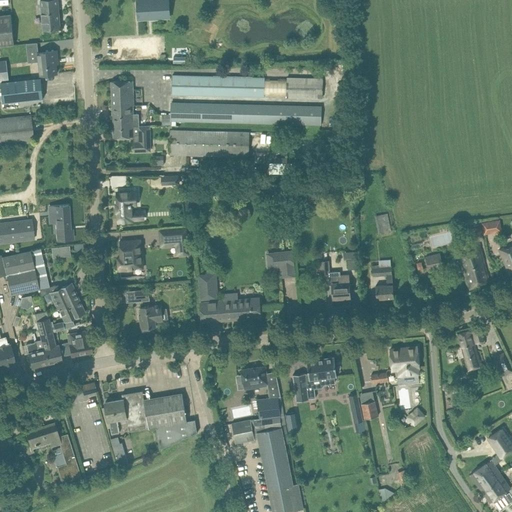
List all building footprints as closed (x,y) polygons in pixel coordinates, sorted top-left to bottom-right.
[(57,0),(40,0),(43,30),(60,29),(57,0)] [(164,17),(162,0),(145,0),(137,1),(138,19),(164,17)] [(0,45),(14,44),(11,14),(0,15),(0,45)] [(158,58),(157,38),(116,40),(117,61),(158,58)] [(38,53),(40,75),(57,73),(55,60),(58,59),(57,51),(38,53)] [(3,102),(43,98),(41,78),(9,81),(6,60),(0,61),(0,87),(2,87),(3,102)] [(322,98),(322,79),(172,75),(172,94),(322,98)] [(113,116),(114,127),(139,126),(139,125),(139,114),(133,114),(133,105),(132,80),(111,81),(112,116),(113,116)] [(172,102),(171,114),(162,114),(162,120),(321,124),(322,106),(172,102)] [(0,144),(33,141),(31,115),(0,118),(0,144)] [(139,125),(139,126),(114,127),(114,137),(134,136),(134,151),(151,151),(150,125),(139,125)] [(248,156),(249,132),(171,130),(170,154),(248,156)] [(31,162),(0,164),(0,184),(32,182),(31,162)] [(270,162),(270,173),(292,173),(292,162),(270,162)] [(178,176),(169,176),(170,184),(178,183),(178,176)] [(135,186),(116,187),(117,198),(116,198),(116,200),(117,200),(117,204),(116,204),(117,206),(118,206),(118,217),(132,216),(132,215),(138,215),(137,206),(132,206),(131,200),(136,200),(135,186)] [(59,215),(56,215),(56,222),(57,239),(72,238),(72,229),(70,230),(68,205),(59,206),(59,215)] [(387,213),(375,216),(379,234),(391,231),(387,213)] [(0,243),(34,239),(31,219),(0,223),(0,243)] [(499,220),(481,223),(483,235),(495,233),(494,229),(500,228),(499,220)] [(171,230),(172,245),(181,244),(182,254),(188,253),(186,228),(171,230)] [(134,264),(142,263),(141,245),(138,246),(137,240),(120,241),(121,257),(118,258),(119,270),(134,268),(134,264)] [(86,243),(74,244),(75,250),(79,249),(81,267),(87,266),(86,243)] [(433,243),(422,246),(423,252),(434,249),(433,243)] [(480,244),(466,247),(468,253),(459,256),(468,289),(490,282),(480,244)] [(511,244),(499,250),(510,274),(511,273),(511,244)] [(69,245),(51,247),(52,257),(70,255),(69,245)] [(40,248),(31,250),(39,288),(40,288),(49,286),(40,248)] [(31,250),(2,257),(10,294),(39,288),(31,250)] [(274,254),(275,268),(296,267),(295,252),(274,254)] [(426,257),(430,271),(435,269),(434,266),(443,264),(440,253),(426,257)] [(349,259),(347,260),(348,270),(349,270),(352,270),(357,269),(356,259),(349,259)] [(378,260),(378,265),(371,265),(372,276),(386,275),(387,285),(376,286),(377,299),(394,297),(391,259),(378,260)] [(328,261),(320,261),(321,277),(329,277),(329,272),(328,261)] [(329,277),(329,285),(332,285),(333,298),(350,297),(349,287),(348,275),(340,276),(340,271),(329,272),(329,277)] [(206,273),(199,274),(200,299),(218,298),(217,292),(218,292),(217,272),(206,272),(206,273)] [(40,288),(39,288),(41,296),(50,291),(51,292),(49,293),(57,310),(59,309),(71,304),(71,302),(78,299),(71,283),(60,288),(57,284),(49,286),(40,288)] [(149,289),(136,290),(136,299),(150,297),(149,289)] [(21,295),(19,306),(30,308),(32,297),(21,295)] [(240,318),(260,316),(259,298),(200,303),(202,322),(240,319),(240,318)] [(71,304),(59,309),(64,321),(72,318),(75,316),(84,312),(78,299),(71,302),(71,304)] [(163,320),(161,304),(140,307),(143,320),(140,321),(142,331),(150,330),(149,328),(156,327),(155,322),(163,320)] [(41,339),(47,364),(61,360),(59,349),(59,345),(55,346),(51,332),(50,328),(53,327),(53,324),(52,321),(49,322),(46,310),(34,313),(36,321),(41,339)] [(64,329),(62,322),(53,324),(53,327),(50,328),(51,332),(64,329)] [(483,335),(487,334),(485,326),(472,330),(471,329),(457,333),(468,371),(481,367),(474,343),(481,341),(481,344),(486,343),(483,335)] [(85,331),(67,334),(68,337),(72,356),(91,352),(89,341),(87,341),(85,333),(85,331)] [(0,366),(14,362),(9,344),(7,345),(5,337),(0,338),(0,366)] [(34,342),(26,344),(32,368),(47,364),(41,339),(34,341),(34,342)] [(399,369),(399,375),(418,373),(418,367),(420,367),(418,347),(390,349),(392,369),(399,369)] [(505,352),(494,357),(498,366),(503,376),(511,372),(511,367),(510,364),(509,362),(505,352)] [(323,378),(324,384),(335,383),(334,376),(336,376),(337,376),(334,356),(334,357),(332,357),(308,360),(307,360),(309,374),(306,374),(305,373),(293,375),(296,401),(309,399),(309,398),(315,398),(313,379),(323,378)] [(267,385),(269,398),(277,397),(280,397),(278,381),(277,381),(277,383),(268,384),(265,366),(241,369),(242,375),(239,375),(238,377),(237,379),(238,383),(239,385),(241,386),(244,386),(244,388),(267,385)] [(372,383),(388,381),(387,372),(371,374),(372,383)] [(94,382),(82,385),(84,394),(97,390),(94,382)] [(182,394),(144,400),(143,390),(122,394),(123,398),(126,417),(128,431),(156,426),(160,450),(197,433),(195,420),(187,421),(182,394)] [(362,421),(357,394),(349,395),(355,423),(362,421)] [(277,397),(269,398),(257,399),(258,409),(260,418),(280,416),(277,397)] [(117,419),(126,417),(123,398),(105,401),(108,420),(109,420),(111,434),(119,433),(117,419)] [(365,418),(378,415),(375,401),(361,404),(365,418)] [(419,410),(409,419),(413,425),(424,415),(419,410)] [(295,411),(286,413),(289,432),(298,431),(295,411)] [(235,442),(258,438),(273,511),(287,511),(303,509),(298,484),(293,485),(281,427),(280,416),(260,418),(232,423),(235,442)] [(491,460),(470,474),(478,486),(500,472),(495,464),(503,458),(502,456),(511,449),(511,441),(509,437),(511,434),(511,420),(502,428),(501,429),(500,428),(490,435),(490,436),(489,437),(494,446),(499,453),(490,459),(491,460)] [(54,423),(26,432),(29,442),(32,451),(33,451),(32,447),(49,442),(50,445),(59,443),(60,444),(62,453),(64,459),(66,465),(58,468),(57,466),(62,483),(81,477),(70,443),(67,433),(58,436),(54,423)] [(120,444),(118,437),(112,438),(113,446),(120,444)] [(401,487),(405,485),(407,478),(404,469),(396,472),(401,487)] [(500,472),(478,486),(490,502),(498,497),(498,498),(494,502),(499,509),(511,501),(504,492),(511,488),(500,472)]
